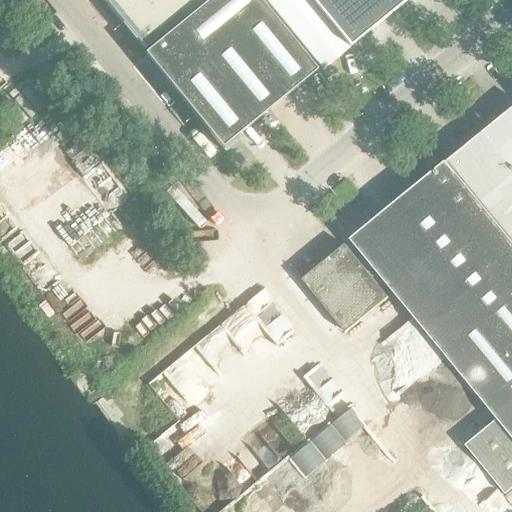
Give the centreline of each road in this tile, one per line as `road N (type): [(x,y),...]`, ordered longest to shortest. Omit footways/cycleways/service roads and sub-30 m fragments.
road 1 (unclassified): [(281,202),(248,210),(221,195),(61,0)]
road 2 (unclassified): [(281,202),(511,13)]
